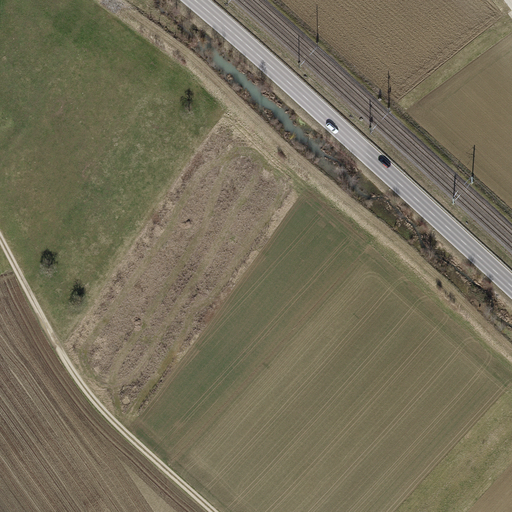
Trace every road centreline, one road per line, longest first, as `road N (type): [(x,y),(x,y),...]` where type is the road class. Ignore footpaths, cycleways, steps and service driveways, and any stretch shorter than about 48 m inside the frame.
road 1 (track): [(511,348),(188,54),(115,0)]
road 2 (primary): [(195,0),(511,286)]
road 3 (track): [(219,511),(83,380),(0,236)]
